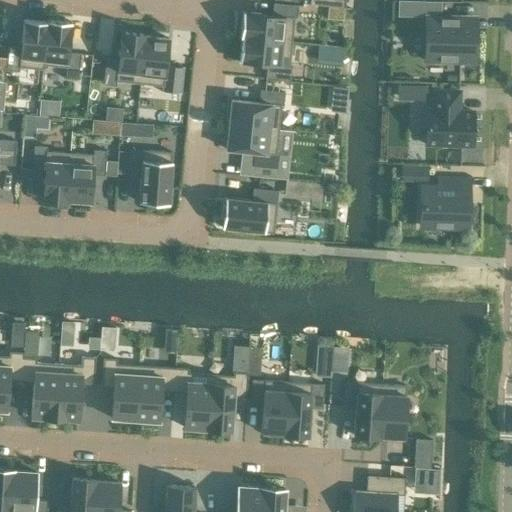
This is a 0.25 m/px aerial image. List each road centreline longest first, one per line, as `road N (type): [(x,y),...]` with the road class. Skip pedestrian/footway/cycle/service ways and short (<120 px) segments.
road 1 (residential): [(143,450),(326,463),(322,511)]
road 2 (residential): [(190,245),(212,17)]
road 3 (residential): [(190,245),(0,226)]
road 4 (unclassified): [(506,511),(511,334)]
road 5 (residential): [(212,17),(38,0)]
road 6 (residential): [(0,439),(143,450)]
